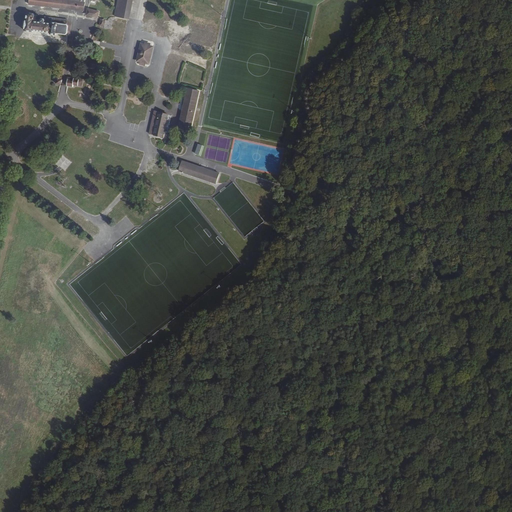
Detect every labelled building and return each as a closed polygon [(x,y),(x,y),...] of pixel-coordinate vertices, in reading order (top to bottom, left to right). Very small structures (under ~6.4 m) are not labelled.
[(46,0),(24,0),(23,8),(27,9),(28,6),(36,8),(36,10),(39,10),(39,8),(51,10),(50,12),(54,13),(54,10),(80,14),(82,0),(59,0),(59,2),(46,0)] [(131,0),(115,0),(111,20),(126,24),(131,0)] [(165,1),(159,0),(153,0),(150,13),(162,16),(165,1)] [(84,16),(97,18),(98,11),(86,8),(84,16)] [(36,26),(30,24),(31,19),(31,18),(30,16),(28,16),(26,15),(25,16),(24,17),(21,34),(29,35),(30,33),(64,38),(66,30),(64,29),(64,26),(55,24),(55,23),(41,21),(41,23),(40,22),(38,22),(37,23),(36,26)] [(147,46),(143,45),(142,49),(137,48),(133,64),(138,65),(138,69),(141,70),(142,66),(147,67),(151,51),(146,50),(147,46)] [(71,83),(65,82),(63,89),(70,91),(71,88),(78,90),(80,84),(72,82),(71,83)] [(196,95),(184,92),(174,132),(187,135),(196,95)] [(169,120),(156,117),(155,122),(151,121),(146,138),(160,141),(160,138),(165,139),(169,120)] [(197,144),(194,154),(201,156),(204,146),(197,144)] [(216,177),(180,165),(176,176),(213,188),(216,177)] [(152,167),(145,166),(143,174),(150,176),(152,167)] [(90,229),(78,220),(73,225),(86,235),(90,229)] [(94,226),(89,231),(93,234),(98,229),(94,226)]
